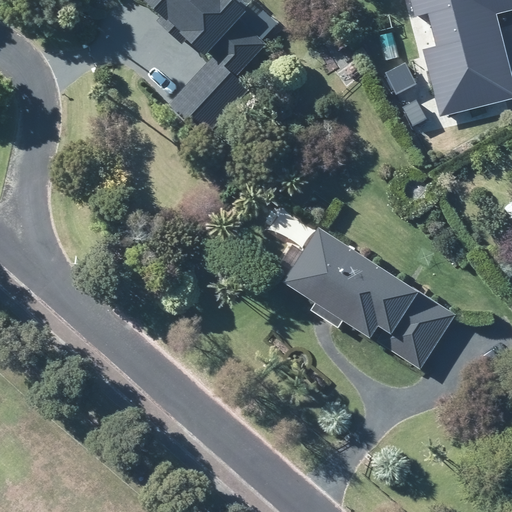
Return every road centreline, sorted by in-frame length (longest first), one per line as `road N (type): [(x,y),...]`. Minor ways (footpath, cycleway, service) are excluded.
road 1 (residential): [(311,511),(1,240)]
road 2 (residential): [(0,41),(35,82),(42,136),(27,192),(1,240)]
